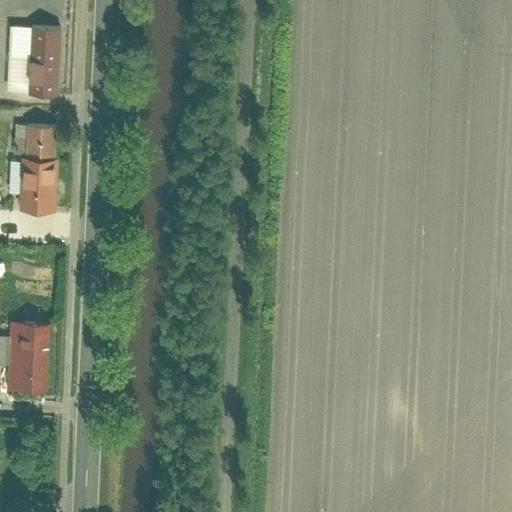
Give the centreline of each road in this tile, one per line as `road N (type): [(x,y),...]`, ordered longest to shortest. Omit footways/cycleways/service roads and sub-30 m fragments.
road 1 (unclassified): [(223,511),(249,0)]
road 2 (tertiary): [(80,511),(104,0)]
